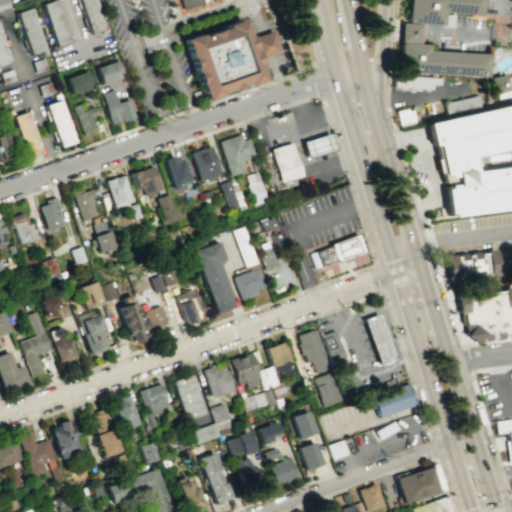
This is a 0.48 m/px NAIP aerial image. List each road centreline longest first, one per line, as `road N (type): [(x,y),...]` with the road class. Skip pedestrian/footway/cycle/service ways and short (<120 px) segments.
road 1 (primary): [(312,0),(360,185),(443,436)]
road 2 (residential): [(420,267),(0,415)]
road 3 (residential): [(0,194),(362,68)]
road 4 (residential): [(447,447),(263,511)]
road 5 (primary): [(499,511),(450,360)]
road 6 (primary): [(377,119),(346,0)]
